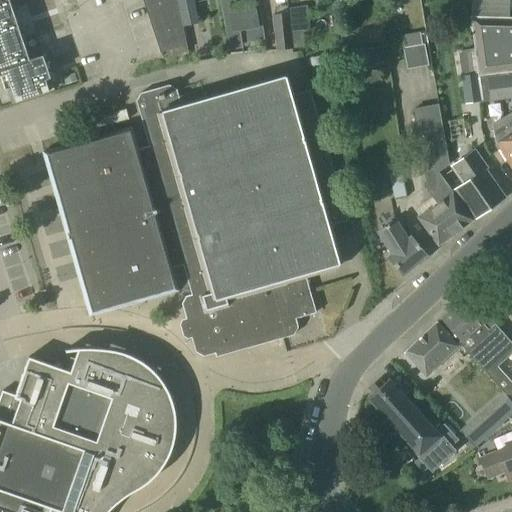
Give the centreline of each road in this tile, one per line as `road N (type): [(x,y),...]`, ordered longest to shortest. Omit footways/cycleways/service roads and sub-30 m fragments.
road 1 (unknown): [(0,325),(130,325),(157,335),(200,374),(195,441),(129,511)]
road 2 (tertiary): [(313,509),(324,424),(360,351),(511,219)]
